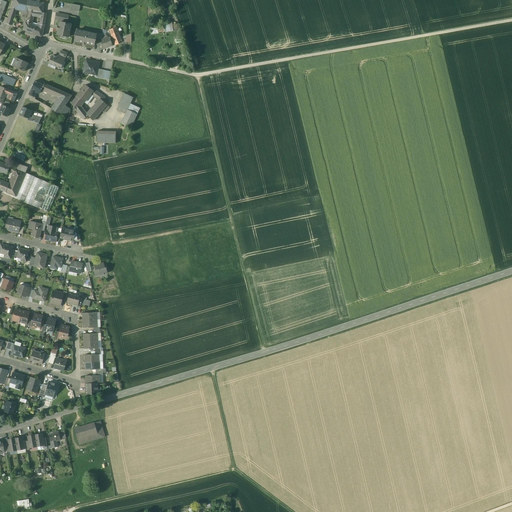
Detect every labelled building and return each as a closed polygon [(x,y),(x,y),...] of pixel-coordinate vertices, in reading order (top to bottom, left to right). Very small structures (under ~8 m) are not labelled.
[(0,0),(0,20),(5,7),(8,8),(9,3),(0,0)] [(43,4),(24,0),(14,0),(14,3),(27,5),(26,12),(29,12),(30,11),(42,13),(43,4)] [(27,5),(14,3),(13,9),(17,10),(22,11),(26,12),(27,5)] [(13,9),(11,8),(6,23),(11,25),(17,10),(13,9)] [(68,16),(57,13),(55,19),(67,22),(68,16)] [(71,25),(60,22),(59,26),(58,26),(57,29),(58,30),(57,35),(68,37),(71,25)] [(27,23),(26,23),(23,30),(33,33),(34,29),(32,28),(33,26),(31,25),(31,24),(27,23)] [(44,26),(40,24),(39,28),(33,26),(32,28),(34,29),(33,33),(41,37),(44,26)] [(77,30),(76,34),(75,41),(83,43),(83,44),(86,44),(94,45),(95,38),(96,34),(77,30)] [(118,32),(112,35),(112,36),(115,45),(121,43),(120,38),(118,32)] [(109,37),(102,40),(101,50),(112,46),(109,37)] [(58,58),(52,56),(49,63),(59,68),(62,61),(63,60),(58,58)] [(16,58),(12,67),(24,72),(28,63),(16,58)] [(99,63),(86,60),(84,73),(89,74),(89,72),(97,73),(97,74),(98,69),(99,63)] [(104,70),(98,69),(97,74),(97,73),(96,77),(103,78),(104,70)] [(111,72),(104,70),(103,78),(109,80),(111,72)] [(13,80),(2,75),(0,79),(0,80),(10,85),(12,80),(13,80)] [(43,86),(34,81),(31,89),(28,94),(34,97),(36,92),(40,93),(42,89),(43,86)] [(63,92),(44,84),(43,86),(42,89),(60,97),(63,92)] [(92,91),(85,85),(76,96),(84,102),(90,94),(92,91)] [(102,96),(93,89),(92,91),(90,94),(99,100),(100,99),(102,96)] [(13,92),(8,90),(4,97),(4,98),(7,99),(9,95),(11,96),(13,92)] [(124,93),(118,106),(119,106),(127,110),(133,98),(124,93)] [(84,102),(76,96),(71,104),(83,119),(88,116),(86,114),(81,107),(84,102)] [(60,97),(52,109),(59,114),(64,106),(67,102),(64,100),(60,97)] [(105,103),(100,99),(99,100),(86,114),(88,116),(93,120),(101,111),(107,105),(105,103)] [(8,108),(2,105),(0,109),(0,114),(6,117),(10,109),(8,108)] [(64,106),(59,114),(64,118),(69,110),(64,106)] [(31,111),(22,107),(19,115),(28,118),(28,117),(31,111)] [(125,113),(121,124),(130,128),(137,114),(127,110),(125,113)] [(42,115),(31,111),(28,117),(32,118),(32,116),(40,119),(42,115)] [(116,132),(97,131),(96,143),(115,143),(116,132)] [(10,155),(24,161),(27,153),(14,147),(10,155)] [(10,166),(0,162),(0,190),(1,191),(5,192),(9,184),(9,183),(0,179),(0,171),(7,173),(8,170),(10,166)] [(25,173),(16,169),(15,173),(14,172),(10,180),(9,183),(9,184),(5,192),(15,197),(25,173)] [(15,197),(15,198),(39,209),(50,184),(34,177),(25,173),(15,197)] [(58,187),(50,184),(39,209),(48,212),(58,187)] [(21,221),(8,219),(5,230),(13,231),(13,232),(18,233),(18,232),(20,226),(21,221)] [(42,224),(30,221),(28,227),(33,228),(31,236),(40,238),(41,230),(43,224),(42,224)] [(49,226),(48,231),(47,230),(45,239),(56,242),(58,233),(55,232),(56,227),(49,226)] [(75,231),(62,228),(61,233),(61,234),(60,238),(72,241),(73,239),(74,232),(75,231)] [(13,247),(1,245),(0,247),(0,253),(5,254),(4,258),(10,259),(13,247)] [(29,251),(19,249),(18,251),(17,258),(22,259),(21,261),(26,262),(29,251)] [(47,255),(37,253),(36,258),(34,264),(40,265),(39,268),(44,269),(47,255)] [(63,259),(53,256),(50,268),(55,269),(56,266),(61,267),(63,259)] [(82,264),(71,262),(70,267),(69,271),(80,274),(82,264)] [(99,264),(94,265),(95,270),(94,271),(95,276),(99,275),(99,276),(103,275),(103,274),(107,273),(105,268),(104,268),(103,264),(99,265),(99,264)] [(13,282),(5,279),(1,287),(1,288),(10,291),(13,282)] [(28,287),(20,285),(17,294),(26,296),(26,295),(28,287)] [(42,292),(34,290),(32,298),(44,301),(48,289),(43,288),(42,292)] [(63,294),(53,291),(50,303),(60,305),(62,299),(63,294)] [(80,295),(70,293),(67,303),(77,305),(79,297),(80,295)] [(22,311),(15,309),(14,315),(12,320),(13,320),(19,322),(22,311)] [(29,313),(22,311),(19,322),(26,324),(27,319),(29,313)] [(42,317),(34,315),(33,320),(31,327),(32,327),(35,328),(36,326),(40,327),(42,317)] [(56,320),(48,318),(46,325),(45,331),(48,331),(50,330),(53,330),(56,320)] [(60,332),(58,338),(59,338),(62,338),(64,337),(66,338),(67,334),(69,334),(69,332),(68,331),(69,328),(61,326),(60,332)] [(14,344),(8,342),(6,349),(12,351),(14,345),(14,344)] [(26,348),(14,345),(12,351),(11,355),(23,358),(26,348)] [(41,352),(33,350),(30,360),(42,364),(43,361),(45,355),(46,352),(41,351),(41,352)] [(56,354),(51,353),(50,356),(48,363),(53,364),(56,354)] [(95,354),(84,355),(84,362),(99,362),(99,355),(99,354),(95,354)] [(67,361),(57,358),(54,368),(64,371),(67,361)] [(99,362),(84,362),(85,370),(95,369),(99,369),(99,362)] [(25,376),(13,373),(11,379),(10,382),(11,383),(17,385),(16,388),(20,389),(21,386),(22,386),(25,376)] [(96,375),(85,376),(85,383),(97,383),(100,383),(100,375),(96,375)] [(41,380),(31,377),(27,390),(37,393),(41,380)] [(57,384),(49,382),(48,386),(46,392),(45,394),(46,394),(54,397),(57,384)] [(97,383),(85,383),(86,395),(92,395),(92,393),(98,392),(98,390),(98,387),(97,383)] [(16,403),(8,401),(4,411),(13,414),(16,403)] [(100,421),(74,429),(79,444),(105,437),(100,421)] [(58,432),(53,433),(54,434),(49,435),(50,441),(56,440),(60,439),(58,432)] [(42,434),(35,435),(37,446),(44,445),(43,438),(42,434)] [(35,435),(28,436),(28,441),(30,448),(37,446),(35,435)] [(22,437),(15,439),(17,450),(24,449),(23,442),(22,437)] [(15,439),(8,440),(9,444),(10,451),(17,450),(15,439)] [(17,500),(18,509),(30,507),(29,499),(17,500)]
